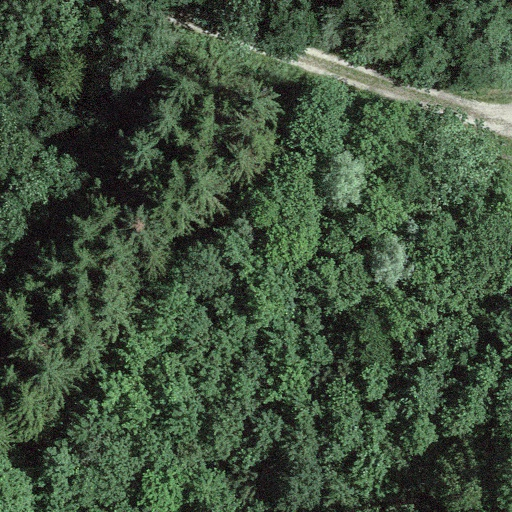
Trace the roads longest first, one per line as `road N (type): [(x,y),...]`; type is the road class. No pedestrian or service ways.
road 1 (track): [(167,0),(511,114)]
road 2 (track): [(511,452),(381,511)]
